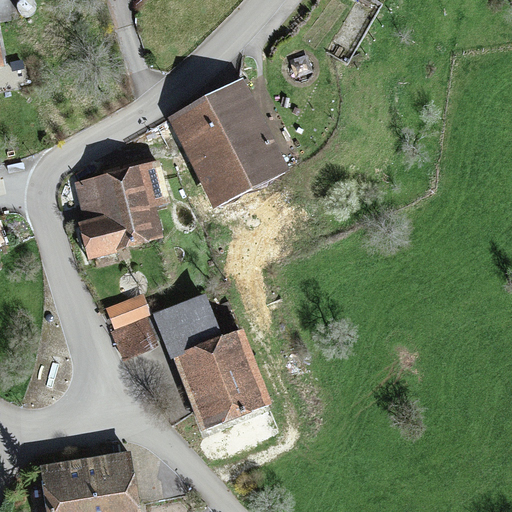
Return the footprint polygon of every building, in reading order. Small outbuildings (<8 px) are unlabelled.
[(361,1),(330,55),(350,67),(382,13),(361,1)] [(241,94),(176,126),(223,223),(289,191),(241,94)] [(159,159),(74,181),(82,212),(85,222),(80,223),(89,257),(164,238),(155,207),(170,203),(159,159)] [(22,162),(8,166),(9,172),(24,169),(22,162)] [(205,300),(163,314),(202,426),(262,405),(238,337),(220,344),(205,300)] [(143,301),(111,312),(126,360),(159,349),(143,301)] [(84,459),(41,466),(48,511),(139,511),(130,452),(84,459)]
